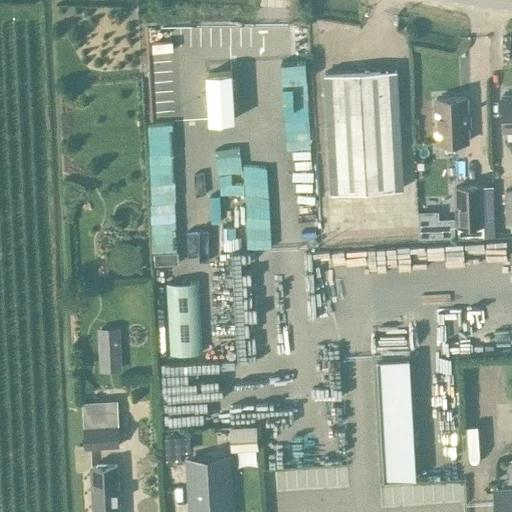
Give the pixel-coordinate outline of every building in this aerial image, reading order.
[(180,116),(177,40),(155,41),(158,117),(180,116)] [(311,82),(310,58),(286,59),(286,83),(311,82)] [(397,68),(324,73),(331,192),(404,188),(397,68)] [(231,71),(207,73),(210,120),(234,118),(231,71)] [(511,95),(503,96),(504,129),(511,129),(511,95)] [(436,98),(438,142),(468,141),(467,127),(471,126),(470,115),(467,115),(466,97),(436,98)] [(286,99),(288,182),(312,181),(310,104),(295,104),(295,99),(286,99)] [(483,185),(455,186),(456,226),(457,226),(458,236),(484,235),(483,225),(484,225),(483,185)] [(419,239),(455,237),(454,221),(437,222),(437,213),(417,215),(419,239)] [(505,241),(484,243),(486,260),(507,258),(505,241)] [(100,341),(103,383),(119,382),(117,340),(100,341)] [(383,477),(418,476),(415,356),(380,357),(383,477)] [(84,400),(85,414),(86,448),(118,446),(118,399),(84,400)] [(232,425),(232,449),(261,449),(261,424),(232,425)] [(229,511),(226,458),(190,460),(193,511),(229,511)] [(119,511),(117,465),(91,466),(93,511),(119,511)] [(493,511),(511,511),(511,488),(493,491),(493,511)]
